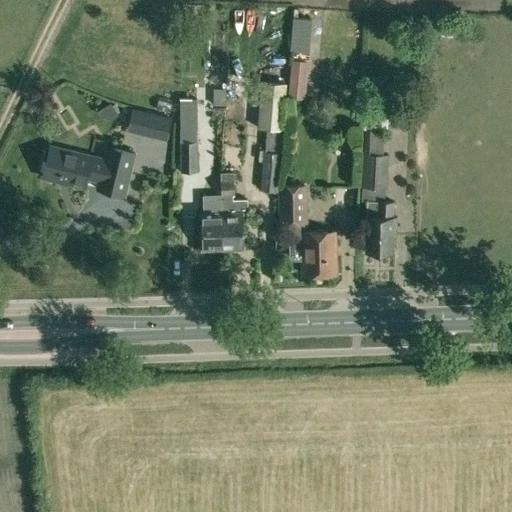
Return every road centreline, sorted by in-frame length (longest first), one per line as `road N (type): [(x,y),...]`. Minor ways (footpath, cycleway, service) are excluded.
road 1 (primary): [(0,334),(511,317)]
road 2 (track): [(0,129),(64,0)]
